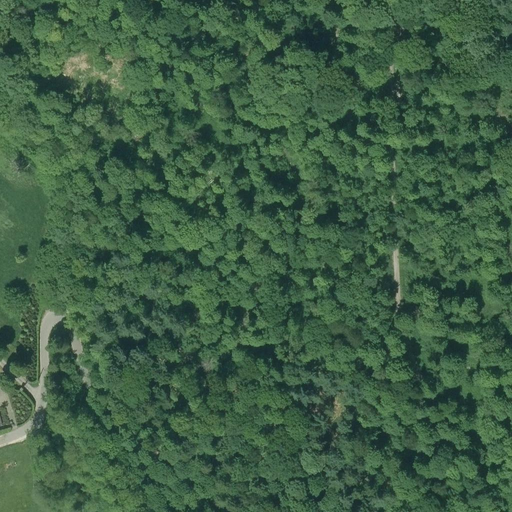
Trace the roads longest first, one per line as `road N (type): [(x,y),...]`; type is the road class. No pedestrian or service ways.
road 1 (track): [(511,46),(416,24),(398,28),(388,54),(389,211),(402,306),(437,412),(486,511)]
road 2 (tertiary): [(149,511),(98,418),(65,329),(44,336),(43,402),(33,436),(0,454)]
